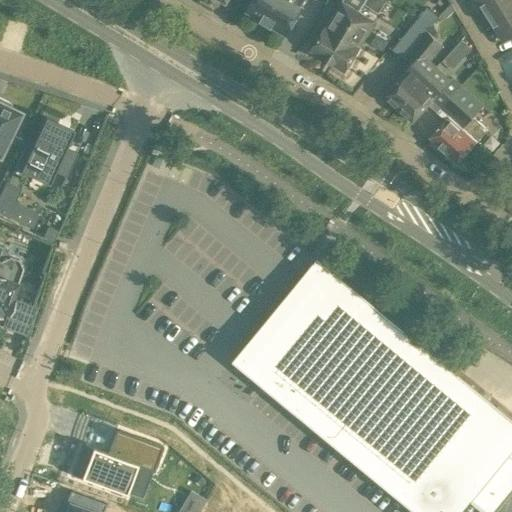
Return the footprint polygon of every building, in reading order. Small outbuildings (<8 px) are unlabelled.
[(284,34),(303,0),(254,0),(247,13),(284,34)] [(358,12),(363,4),(365,0),(342,0),(342,2),(310,51),(327,61),(358,12)] [(365,0),(363,4),(373,11),(380,0),(365,0)] [(511,0),(475,0),(486,17),(511,0)] [(511,35),(511,0),(486,17),(502,42),(511,35)] [(394,52),(403,60),(425,32),(442,12),(433,5),(429,9),(427,8),(403,36),(406,39),(394,52)] [(374,22),(358,12),(327,61),(344,72),(374,22)] [(410,67),(383,96),(396,108),(407,97),(408,98),(434,69),(427,63),(442,47),(427,33),(425,32),(403,60),(410,67)] [(453,50),(461,58),(470,49),(461,41),(453,50)] [(457,90),(434,69),(408,98),(407,97),(396,108),(413,123),(429,105),(437,113),(442,107),(457,90)] [(473,116),(483,105),(461,85),(457,90),(442,107),(437,113),(445,120),(429,138),(457,163),(487,130),(473,116)] [(0,154),(20,113),(9,108),(11,104),(0,99),(0,154)] [(45,116),(28,152),(23,149),(15,166),(20,169),(19,171),(48,184),(54,172),(66,177),(77,153),(66,148),(74,130),(45,116)] [(13,202),(19,189),(6,183),(0,194),(0,214),(5,217),(13,202)] [(47,227),(43,236),(53,241),(57,232),(47,227)] [(0,316),(0,317),(2,312),(8,314),(14,298),(13,298),(18,283),(17,282),(16,279),(19,277),(22,268),(18,260),(9,256),(5,247),(0,245),(0,316)] [(281,325),(244,369),(252,376),(261,383),(260,383),(416,511),(495,511),(511,491),(511,418),(496,406),(495,407),(453,372),(343,282),(344,281),(317,258),(315,261),(316,262),(307,272),(317,280),(281,325)] [(83,443),(72,474),(126,494),(136,465),(153,472),(163,447),(115,429),(107,452),(83,443)] [(103,511),(106,504),(70,490),(61,511),(103,511)] [(198,511),(204,503),(190,495),(180,511),(198,511)]
